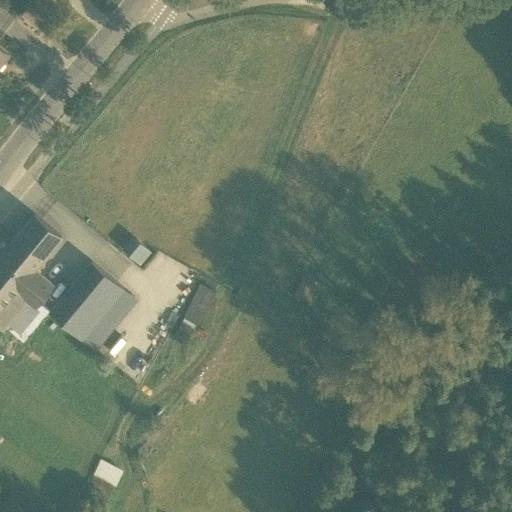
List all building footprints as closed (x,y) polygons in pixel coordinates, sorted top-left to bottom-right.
[(0,64),(8,55),(0,47),(0,64)] [(35,307),(55,283),(36,267),(62,235),(35,213),(0,254),(0,310),(16,291),(35,307)] [(137,262),(148,249),(132,235),(120,247),(137,262)] [(91,259),(49,310),(82,337),(125,286),(91,259)] [(180,317),(196,325),(213,288),(197,281),(180,317)] [(115,482),(122,466),(99,457),(92,473),(115,482)]
